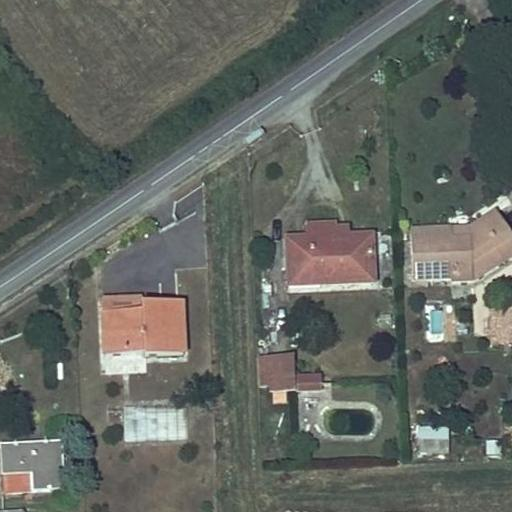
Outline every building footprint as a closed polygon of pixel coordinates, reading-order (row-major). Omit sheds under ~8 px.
[(478,270),(498,267),(511,257),(511,207),(498,216),(483,217),(483,225),(476,225),(476,215),(436,219),(441,265),(478,263),(478,270)] [(395,273),(394,226),(316,227),(317,274),(395,273)] [(132,303),(168,301),(168,294),(167,286),(133,288),(132,303)] [(167,346),(210,346),(209,294),(168,294),(168,301),(132,303),(133,343),(162,344),(167,346)] [(492,348),(511,346),(511,296),(488,299),(492,348)] [(426,340),(456,340),(456,303),(425,304),(426,340)] [(300,374),(299,343),(288,343),(289,374),(300,374)] [(322,343),(299,343),(300,374),(300,380),(324,380),(323,363),(322,343)] [(258,391),(274,391),(273,356),(258,356),(258,391)] [(351,362),(323,363),(324,380),(352,379),(351,362)] [(125,409),(125,440),(185,440),(184,408),(125,409)] [(419,428),(418,453),(449,454),(450,429),(419,428)] [(30,464),(60,464),(60,479),(91,477),(87,431),(27,431),(30,464)]
